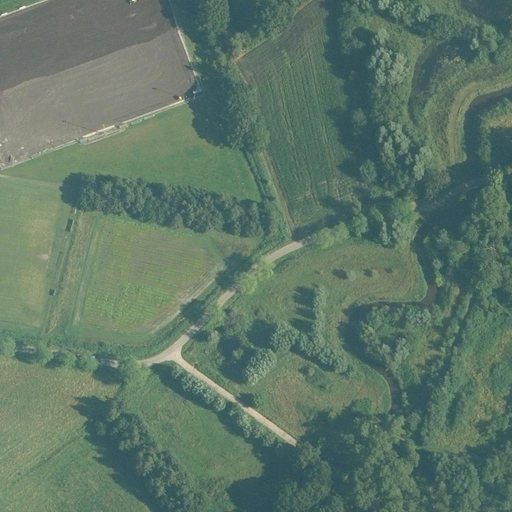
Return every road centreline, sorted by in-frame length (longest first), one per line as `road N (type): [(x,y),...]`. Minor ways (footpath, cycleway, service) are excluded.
road 1 (unclassified): [(0,345),(151,362),(282,251),(511,171)]
road 2 (track): [(320,466),(170,353)]
